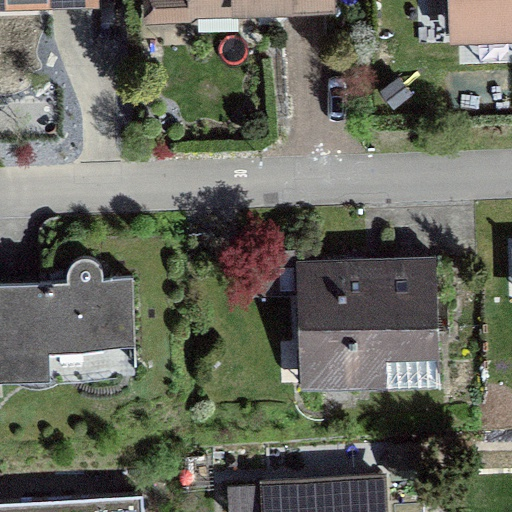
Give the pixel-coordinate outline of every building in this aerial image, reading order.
[(143,0),(144,19),(198,17),(199,28),(240,26),(239,10),(336,7),(335,0),(143,0)] [(511,33),(511,0),(447,0),(449,36),(511,33)] [(0,113),(58,105),(47,38),(0,45),(0,113)] [(393,103),(412,91),(400,72),(381,84),(393,103)] [(441,377),(436,248),(296,254),(296,261),(280,261),(281,285),(296,285),(298,344),(289,345),(291,377),(299,377),(299,382),(441,377)] [(82,250),(79,252),(74,254),(70,258),(67,263),(67,269),(67,272),(0,274),(0,373),(50,371),(50,375),(105,374),(104,343),(136,341),(134,270),(104,271),(104,266),(103,262),(101,260),(99,256),(95,253),(88,251),(82,250)] [(388,511),(386,466),(259,473),(259,479),(228,481),(229,511),(388,511)] [(154,511),(153,479),(0,486),(0,511),(154,511)]
